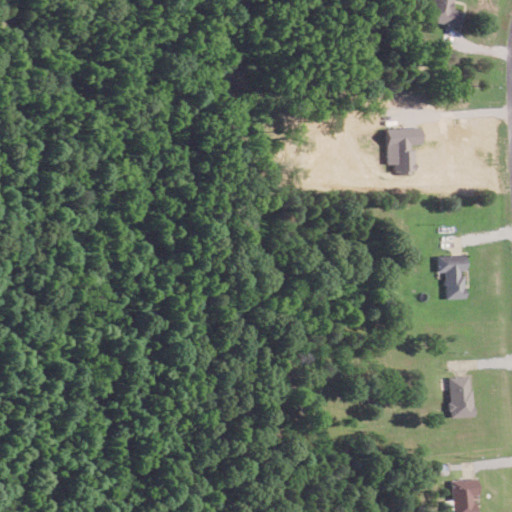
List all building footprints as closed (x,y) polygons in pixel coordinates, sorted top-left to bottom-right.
[(428,0),(425,19),(458,25),(461,9),(452,7),(453,0),(428,0)] [(385,163),(392,163),(393,172),(413,172),(412,143),(419,143),(419,126),(384,127),(385,163)] [(435,255),(436,270),(443,270),(444,297),(464,297),(463,269),(465,269),(464,254),(435,255)] [(447,416),(471,415),(469,375),(446,376),(447,416)] [(450,478),(450,511),(473,511),(473,493),(476,493),(476,477),(450,478)]
